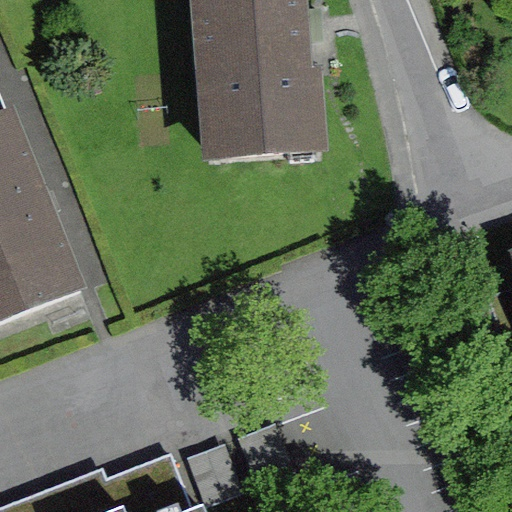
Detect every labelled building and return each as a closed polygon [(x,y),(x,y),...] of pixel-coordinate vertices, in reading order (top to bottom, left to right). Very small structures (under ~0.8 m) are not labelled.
[(304,0),(200,0),(213,160),(316,152),(307,30),(304,0)] [(0,124),(0,325),(82,293),(13,120),(0,124)] [(275,426),(238,441),(257,488),(294,473),(275,426)] [(224,447),(187,461),(206,508),(242,494),(224,447)] [(100,479),(13,511),(188,511),(171,468),(106,493),(100,479)]
